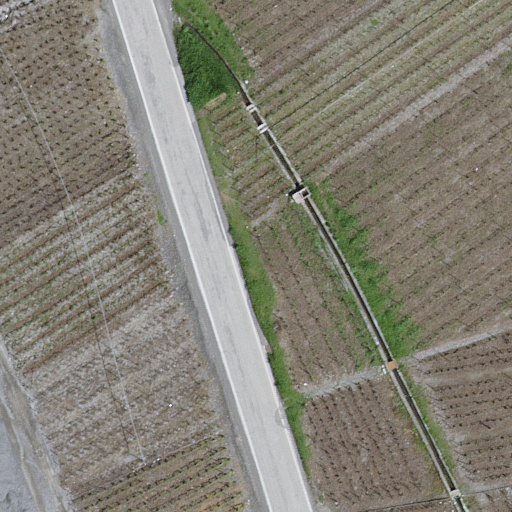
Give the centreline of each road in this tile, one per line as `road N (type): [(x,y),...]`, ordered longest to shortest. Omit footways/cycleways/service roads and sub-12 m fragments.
road 1 (tertiary): [(138,0),(294,511)]
road 2 (track): [(0,373),(52,511)]
